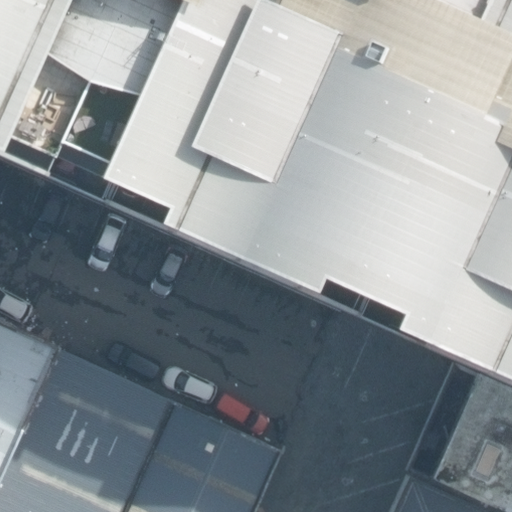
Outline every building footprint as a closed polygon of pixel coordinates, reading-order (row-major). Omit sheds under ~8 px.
[(511,0),(0,0),(0,167),(331,312),(450,365),(511,390),(511,0)] [(450,365),(331,312),(277,440),(246,511),(385,511),(404,472),(450,365)] [(0,474),(56,345),(0,320),(0,474)] [(0,511),(120,511),(171,396),(56,345),(0,474),(0,511)] [(511,511),(511,390),(450,365),(404,472),(495,511),(511,511)] [(246,511),(277,440),(171,396),(120,511),(246,511)] [(495,511),(404,472),(385,511),(495,511)]
